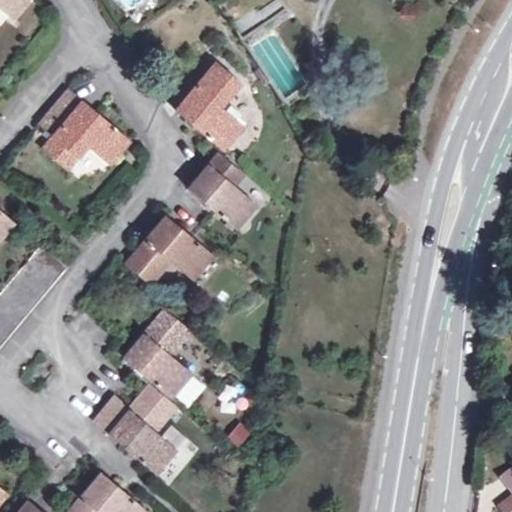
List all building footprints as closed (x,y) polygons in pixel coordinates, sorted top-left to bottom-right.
[(26,0),(0,0),(0,9),(11,19),(26,0)] [(241,83),(218,62),(176,110),(211,141),(222,150),(243,126),(221,107),(241,83)] [(69,89),(39,124),(52,137),(41,150),(67,172),(88,146),(110,164),(130,140),(69,89)] [(220,153),(189,189),(235,229),(256,204),(235,186),(245,174),(220,153)] [(0,241),(15,223),(0,211),(0,241)] [(213,255),(166,215),(125,263),(149,284),(169,261),(192,279),(213,255)] [(3,292),(0,295),(0,348),(9,338),(19,326),(28,315),(38,303),(48,292),(57,280),(67,268),(42,245),(31,258),(22,270),(12,281),(3,292)] [(189,331),(165,309),(124,357),(149,379),(171,397),(192,372),(170,354),(189,331)] [(139,398),(109,435),(155,474),(176,449),(155,430),(164,419),(139,398)] [(146,511),(101,473),(67,511),(146,511)] [(511,511),(511,500),(502,507),(505,511),(511,511)] [(41,511),(28,501),(18,511),(41,511)]
